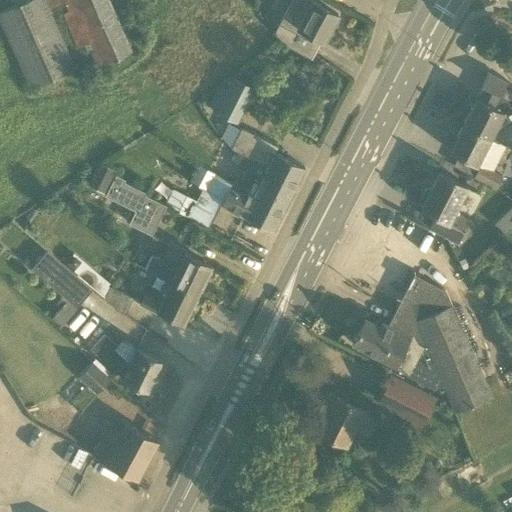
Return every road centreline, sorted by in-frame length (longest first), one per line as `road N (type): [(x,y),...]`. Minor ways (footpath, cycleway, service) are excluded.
road 1 (primary): [(300,271),(443,0)]
road 2 (primary): [(178,511),(251,369)]
